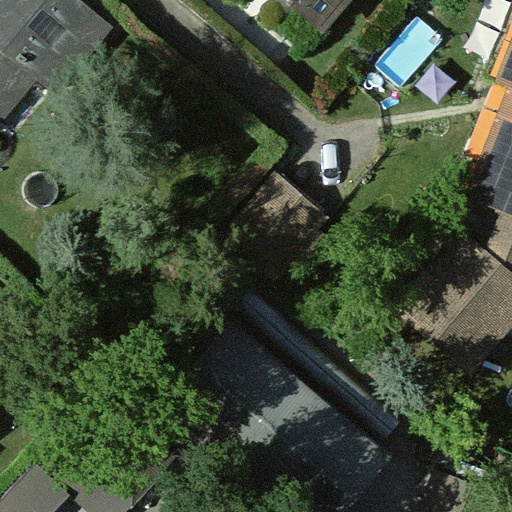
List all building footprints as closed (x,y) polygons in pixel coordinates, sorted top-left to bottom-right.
[(0,0),(0,126),(36,84),(55,99),(113,30),(77,0),(0,0)] [(353,0),(281,0),(324,35),(353,0)] [(482,245),(459,225),(390,303),(469,371),(511,318),(511,0),(485,70),(504,77),(461,190),(497,205),(482,245)] [(332,216),(278,171),(223,238),(278,282),(293,264),(305,274),(334,238),(322,228),(332,216)] [(356,511),(401,458),(238,323),(173,403),(304,511),(356,511)] [(0,381),(0,402),(10,390),(0,381)] [(91,511),(129,511),(188,449),(127,393),(51,475),(91,511)] [(499,511),(506,495),(432,466),(414,511),(499,511)]
